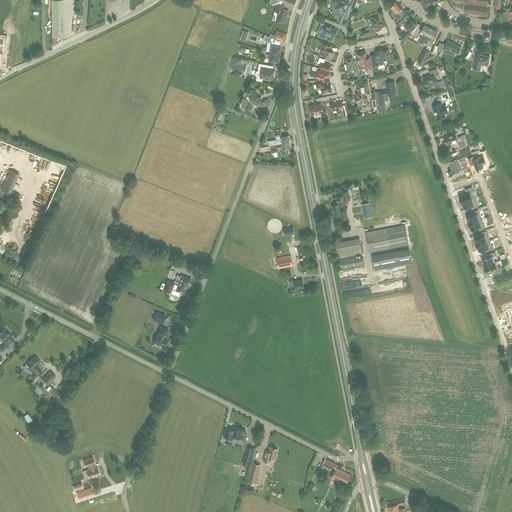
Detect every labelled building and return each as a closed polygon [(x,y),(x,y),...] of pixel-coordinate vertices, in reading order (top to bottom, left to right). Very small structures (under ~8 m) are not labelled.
[(350,8),(346,7),(348,1),(343,0),(333,0),(333,1),(334,2),(331,10),(331,11),(333,11),(342,14),(339,23),(347,25),(348,20),(347,20),(348,15),(350,8)] [(452,0),(464,2),(463,10),(466,10),(465,13),(486,16),(488,5),(488,0),(452,0)] [(406,13),(399,5),(396,2),(390,7),(391,7),(390,8),(393,11),(391,13),(398,20),(397,21),(399,24),(398,25),(400,27),(409,18),(408,16),(409,15),(406,13)] [(284,6),(277,4),(275,12),(278,13),(277,15),(278,16),(277,20),(284,22),(285,15),(287,16),(288,11),(283,9),(284,6)] [(379,22),(381,22),(379,16),(375,17),(375,16),(370,18),(372,25),(370,26),(372,31),(375,30),(381,28),(379,22)] [(401,37),(404,40),(410,34),(409,34),(414,28),(414,27),(416,24),(412,20),(406,26),(409,29),(407,32),(406,31),(401,37)] [(326,39),(332,41),(333,36),(334,36),(336,29),(331,27),(331,26),(324,24),(323,27),(325,27),(324,32),(321,31),(319,36),(326,38),(326,39)] [(418,43),(422,45),(431,28),(424,25),(421,32),(423,33),(418,43)] [(437,31),(431,28),(422,45),(422,46),(425,39),(429,40),(430,37),(433,38),(437,31)] [(278,31),(275,37),(283,41),(285,35),(278,31)] [(273,38),(265,35),(263,40),(272,43),(273,38)] [(447,40),(445,49),(449,50),(448,53),(454,55),(455,52),(459,53),(461,47),(457,45),(458,45),(455,44),(455,43),(447,40)] [(332,47),(328,46),(322,43),(320,49),(321,49),(320,53),(318,52),(318,53),(331,58),(334,52),(330,51),(332,47)] [(270,58),(269,60),(279,62),(280,53),(281,47),(272,45),(272,47),(268,47),(268,49),(271,50),(270,55),(267,54),(266,57),(270,58)] [(421,56),(418,61),(423,64),(426,58),(430,52),(425,49),(421,56)] [(384,60),(382,50),(375,51),(376,54),(371,55),(373,66),(384,64),(384,60)] [(382,50),(384,60),(387,60),(388,64),(394,63),(393,55),(389,56),(388,50),(382,51),(382,50)] [(475,52),(473,69),(480,70),(481,64),(483,65),(483,68),(487,69),(488,65),(488,66),(489,56),(481,55),(481,53),(475,52)] [(369,71),(369,75),(370,77),(374,76),(370,59),(367,60),(365,53),(358,55),(359,60),(357,61),(359,69),(362,68),(361,65),(365,65),(366,72),(369,71)] [(319,68),(329,71),(328,71),(330,65),(324,63),(325,59),(319,57),(317,63),(321,64),(319,68)] [(243,65),(240,64),(241,59),(235,58),(233,66),(232,69),(242,71),(243,65)] [(359,72),(359,69),(357,61),(354,62),(354,61),(353,61),(352,58),(346,59),(348,70),(348,72),(349,73),(351,72),(352,71),(352,69),(355,69),(356,73),(359,72)] [(274,71),(274,70),(268,69),(269,65),(259,63),(258,71),(261,72),(260,76),(257,76),(256,80),(262,81),(263,77),(266,78),(266,79),(271,80),(271,79),(273,79),(273,76),(274,76),(275,72),(274,71)] [(310,75),(314,76),(323,80),(324,77),(327,78),(329,71),(319,68),(316,67),(317,67),(316,71),(312,70),(310,75)] [(430,74),(423,77),(425,85),(437,81),(435,76),(438,75),(436,69),(429,71),(430,74)] [(442,78),(445,86),(446,85),(446,87),(451,85),(450,82),(449,83),(446,77),(442,78)] [(359,103),(362,105),(366,104),(368,102),(367,95),(370,95),(368,80),(355,83),(357,92),(355,92),(356,96),(355,96),(354,99),(355,102),(357,103),(359,103)] [(323,82),(316,83),(317,89),(321,88),(322,93),(332,91),(330,84),(323,85),(323,82)] [(383,91),(379,91),(381,106),(385,106),(384,101),(388,100),(388,95),(396,94),(395,87),(394,88),(393,82),(394,82),(386,83),(387,91),(383,92),(383,91)] [(251,89),(248,95),(252,96),(249,101),(258,105),(261,98),(255,95),(257,92),(251,89)] [(342,103),(342,102),(342,101),(338,102),(331,104),(332,111),(343,108),(345,117),(349,116),(346,102),(342,103)] [(311,114),(314,113),(315,115),(321,113),(321,116),(327,115),(326,107),(322,108),(321,104),(309,106),(311,114)] [(441,104),(433,107),(435,111),(436,114),(437,118),(440,117),(442,117),(442,116),(445,115),(444,114),(444,112),(445,112),(446,111),(445,107),(443,107),(442,108),(441,106),(441,104)] [(221,120),(224,110),(219,108),(215,118),(221,120)] [(281,139),(282,143),(290,142),(289,135),(281,137),(280,132),(274,133),(275,137),(276,137),(277,140),(281,139)] [(455,133),(444,137),(446,145),(454,143),(455,146),(459,145),(460,148),(467,145),(465,138),(461,140),(460,137),(457,138),(455,133)] [(291,148),(290,142),(282,143),(282,147),(271,149),(272,153),(277,152),(277,153),(281,152),(281,155),(288,154),(287,149),(291,148)] [(469,148),(464,149),(459,151),(460,154),(461,157),(471,153),(469,148)] [(486,163),(485,160),(483,155),(480,157),(475,158),(474,155),(467,158),(470,165),(474,163),(476,170),(483,167),(483,164),(486,163)] [(461,166),(455,167),(459,178),(469,175),(467,169),(466,167),(469,166),(467,160),(464,161),(465,164),(461,166)] [(14,209),(17,204),(21,195),(15,192),(15,193),(12,191),(10,194),(9,194),(19,173),(10,169),(1,189),(0,190),(0,195),(11,201),(9,206),(14,209)] [(498,177),(499,183),(500,183),(501,190),(511,189),(511,181),(507,181),(507,178),(502,179),(501,177),(498,177)] [(461,202),(475,197),(473,192),(474,191),(472,186),(465,189),(466,192),(463,193),(463,195),(459,196),(461,202)] [(345,201),(350,200),(348,191),(344,192),(341,192),(341,196),(336,197),(338,204),(332,205),(338,204),(338,206),(340,205),(346,204),(345,201)] [(475,197),(461,202),(462,205),(463,207),(463,208),(467,206),(468,208),(471,206),(472,209),(478,206),(475,197)] [(505,223),(511,220),(511,202),(502,206),(504,212),(501,213),(503,217),(503,216),(504,219),(505,223)] [(364,214),(371,212),(369,203),(362,204),(364,214)] [(332,205),(334,216),(340,215),(341,220),(348,218),(347,215),(346,210),(341,211),(340,205),(338,206),(338,204),(332,205)] [(471,216),(467,217),(469,223),(481,219),(478,209),(473,211),(474,214),(470,215),(471,216)] [(481,219),(469,223),(471,229),(475,228),(475,229),(479,228),(479,230),(486,228),(482,218),(481,219)] [(369,252),(409,244),(405,225),(366,233),(369,252)] [(284,236),(294,234),(293,227),(283,229),(284,236)] [(476,244),(490,240),(487,230),(480,233),(481,235),(478,236),(478,237),(474,239),(476,244)] [(356,259),(355,255),(362,253),(365,253),(363,243),(360,243),(359,238),(340,242),(339,238),(335,239),(338,258),(339,258),(341,269),(364,265),(363,257),(356,259)] [(492,245),(490,240),(476,244),(478,250),(482,249),(483,250),(486,249),(487,251),(494,249),(493,245),(492,245)] [(375,271),(399,266),(412,263),(410,251),(373,258),(375,271)] [(495,262),(495,261),(493,256),(497,255),(495,251),(488,254),(489,256),(485,257),(486,258),(482,260),(484,266),(495,262)] [(290,255),(276,258),(278,268),(292,266),(290,255)] [(495,262),(484,266),(486,272),(490,270),(490,271),(494,270),(495,273),(502,271),(500,266),(498,267),(496,261),(495,261),(495,262)] [(362,269),(342,273),(343,279),(363,276),(362,269)] [(189,283),(191,279),(182,275),(178,285),(174,284),(174,283),(167,280),(164,290),(170,293),(172,288),(176,289),(176,290),(180,292),(180,293),(182,293),(183,293),(186,286),(188,286),(189,285),(189,284),(189,283)] [(291,287),(292,291),(296,290),(296,289),(304,287),(302,280),(294,281),(295,286),(291,287)] [(162,323),(165,315),(155,312),(153,319),(162,323)] [(167,343),(167,341),(167,340),(167,339),(165,338),(168,329),(161,327),(157,335),(156,335),(153,342),(164,346),(166,343),(167,343)] [(1,331),(0,331),(0,336),(1,338),(1,339),(1,341),(3,342),(0,345),(0,348),(2,350),(8,344),(8,343),(7,343),(12,337),(6,331),(6,330),(4,329),(2,329),(1,330),(1,331)] [(38,367),(37,369),(35,367),(40,361),(35,356),(32,359),(31,358),(26,363),(27,364),(27,363),(31,366),(29,368),(33,372),(31,375),(35,378),(42,371),(38,367)] [(50,371),(44,378),(43,379),(48,384),(55,376),(50,371)] [(44,390),(39,384),(36,387),(34,390),(39,395),(44,390)] [(53,402),(60,393),(51,386),(44,394),(53,402)] [(233,439),(234,438),(238,439),(238,437),(242,438),(241,440),(245,441),(247,435),(244,434),(245,430),(233,426),(232,430),(226,428),(224,436),(233,439)] [(249,466),(252,453),(253,448),(248,447),(243,464),(249,466)] [(265,451),(265,452),(263,460),(270,462),(271,459),(276,460),(277,455),(276,455),(278,449),(270,447),(268,452),(265,451)] [(93,457),(83,460),(85,466),(88,466),(89,469),(86,470),(87,473),(88,473),(89,477),(89,478),(99,474),(97,466),(95,467),(94,464),(95,463),(93,457)] [(331,468),(334,470),(337,465),(325,459),(320,469),(328,474),(331,468)] [(255,483),(260,465),(253,463),(248,482),(255,483)] [(350,475),(341,471),(336,468),(332,476),(346,483),(350,475)] [(78,499),(88,495),(93,494),(92,491),(91,488),(76,493),(78,499)] [(104,511),(117,511),(120,511),(114,493),(101,497),(100,496),(87,500),(89,506),(75,510),(75,511),(92,511),(90,503),(95,501),(95,500),(97,500),(99,507),(103,506),(104,511)]
